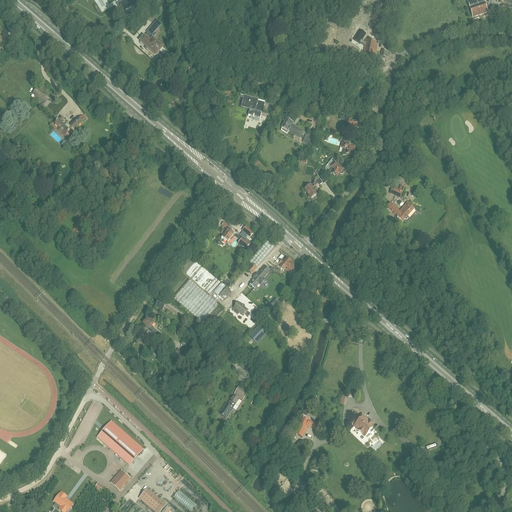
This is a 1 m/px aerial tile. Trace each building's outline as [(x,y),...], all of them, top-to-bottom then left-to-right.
[(123,0),(117,4),(121,13),(144,0),(123,0)] [(483,0),(472,0),(468,1),(473,17),(488,12),(483,0)] [(511,15),(511,5),(503,4),(500,19),(511,21),(511,15)] [(146,50),(154,57),(163,47),(153,38),(155,36),(153,34),(161,26),(157,23),(156,25),(155,23),(143,36),(144,37),(143,37),(141,40),(140,41),(146,46),(148,48),(146,50)] [(361,29),(354,39),(361,44),(361,43),(365,46),(363,54),(375,57),(378,43),(366,40),(366,42),(363,40),(367,34),(361,29)] [(36,90),(33,93),(43,103),(41,105),(45,108),(50,103),(47,100),(48,98),(44,95),(41,93),(41,94),(36,90)] [(258,100),(246,96),(243,108),(250,110),(248,116),(260,119),(262,113),(255,111),(258,100)] [(71,132),(75,129),(76,130),(79,127),(78,126),(86,119),(83,115),(69,127),(67,126),(66,126),(61,122),(64,119),(62,117),(55,124),(61,129),(62,128),(64,131),(63,132),(64,132),(62,134),(65,137),(67,135),(70,131),(71,132)] [(351,120),(346,119),(346,116),(340,115),(340,119),(344,120),(344,125),(347,125),(346,131),(346,132),(347,132),(347,133),(348,133),(349,133),(350,133),(350,132),(351,132),(351,131),(355,132),(356,128),(357,128),(357,127),(358,127),(359,127),(359,126),(360,126),(360,125),(360,124),(359,124),(359,123),(358,123),(357,123),(351,122),(351,120)] [(343,149),(342,152),(342,153),(342,154),(342,155),(343,155),(344,155),(345,155),(346,154),(351,155),(352,151),(353,152),(354,152),(355,152),(355,151),(356,151),(356,150),(356,149),(356,148),(356,147),(355,147),(348,145),(348,142),(349,140),(341,138),(340,140),(343,141),(341,146),(343,147),(343,149)] [(334,160),(332,159),(333,159),(332,159),(330,162),(329,162),(328,163),(328,164),(328,165),(331,168),(329,170),(329,171),(328,171),(328,172),(329,172),(329,173),(330,174),(331,174),(332,174),(332,173),(336,176),(339,173),(340,174),(341,174),(342,174),(343,174),(343,173),(344,173),(344,172),(344,171),(343,170),(338,166),(339,163),(334,160)] [(319,188),(318,186),(319,186),(318,186),(323,183),(321,180),(324,178),(318,170),(315,171),(319,178),(315,181),(316,183),(308,188),(307,187),(306,187),(305,188),(305,189),(305,190),(311,200),(311,199),(313,202),(318,198),(317,196),(316,194),(317,194),(315,191),(319,188)] [(394,186),(391,193),(400,198),(403,190),(405,187),(400,185),(399,188),(394,186)] [(414,209),(407,203),(399,212),(391,204),(390,204),(389,202),(388,204),(389,205),(387,208),(397,217),(402,222),(407,216),(413,209),(414,210),(414,209)] [(89,220),(83,215),(70,235),(77,239),(89,220)] [(230,239),(231,240),(234,236),(240,241),(238,243),(246,249),(248,247),(249,248),(252,245),(247,241),(239,234),(238,235),(236,234),(237,233),(232,229),(232,228),(230,226),(229,227),(224,222),(222,225),(225,228),(221,233),(223,235),(222,237),(221,239),(222,239),(228,243),(230,239)] [(250,237),(254,232),(246,226),(242,231),(250,237)] [(253,264),(247,270),(252,274),(275,247),(267,241),(250,261),(253,264)] [(279,265),(279,266),(280,267),(283,270),(285,269),(290,262),(288,260),(287,260),(285,262),(283,260),(279,265)] [(285,269),(290,273),(294,268),(292,267),(293,266),(290,263),(290,262),(285,269)] [(252,286),(254,288),(269,271),(265,267),(248,286),(251,288),(252,286)] [(189,280),(173,298),(202,323),(217,305),(189,280)] [(231,291),(226,287),(220,294),(224,298),(231,291)] [(276,298),(267,307),(270,309),(278,300),(276,298)] [(169,311),(171,309),(160,301),(156,306),(162,311),(164,308),(169,311)] [(250,314),(247,312),(248,311),(244,308),(245,307),(243,305),(242,306),(239,303),(234,308),(235,309),(232,311),(238,316),(240,313),(243,316),(245,315),(247,317),(250,314)] [(256,308),(252,313),(258,319),(262,313),(256,308)] [(149,330),(150,329),(154,332),(153,333),(159,338),(162,334),(153,328),(154,327),(152,326),(154,323),(147,318),(143,323),(146,326),(145,328),(149,330)] [(259,326),(249,337),(257,344),(267,333),(259,326)] [(182,361),(190,350),(185,346),(181,351),(178,349),(174,355),(182,361)] [(247,366),(244,370),(250,375),(248,378),(252,382),(258,376),(247,366)] [(248,392),(240,387),(234,394),(243,400),(248,392)] [(239,400),(238,399),(233,396),(227,405),(226,404),(219,414),(226,419),(232,409),(233,409),(235,410),(238,407),(235,405),(239,400)] [(311,408),(306,406),(302,415),(307,417),(311,408)] [(362,434),(365,437),(369,432),(371,434),(374,430),(371,427),(372,426),(372,425),(373,424),(372,423),(372,422),(371,422),(370,422),(369,422),(369,423),(368,421),(362,414),(360,416),(359,415),(353,422),(351,419),(349,421),(351,424),(352,424),(359,431),(362,434)] [(303,418),(295,434),(302,438),(307,429),(304,427),(305,425),(314,429),(316,425),(307,420),(303,418)] [(110,423),(98,437),(125,461),(130,465),(143,450),(111,422),(110,423)] [(111,483),(120,491),(131,479),(121,471),(111,483)] [(103,487),(98,483),(94,488),(100,492),(103,487)] [(160,511),(166,506),(147,489),(139,499),(154,511),(160,511)] [(61,507),(59,510),(61,511),(65,511),(67,511),(68,511),(70,508),(73,505),(68,501),(67,502),(64,500),(66,496),(61,492),(60,495),(59,494),(54,501),(56,503),(61,507)]
